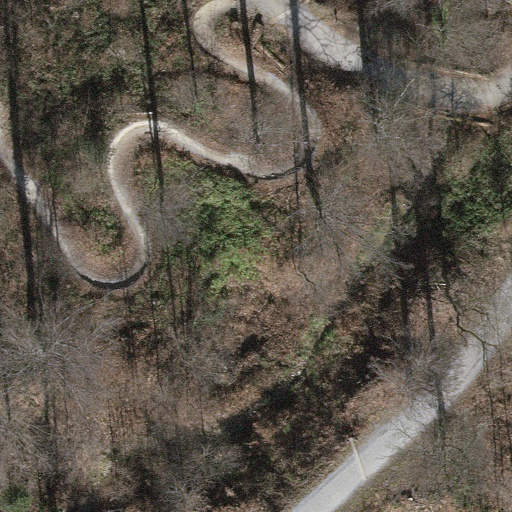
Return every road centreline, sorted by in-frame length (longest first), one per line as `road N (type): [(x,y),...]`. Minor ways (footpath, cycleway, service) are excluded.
road 1 (track): [(511,292),(461,373),(367,463),(293,511)]
road 2 (track): [(284,0),(335,49),(373,70),(496,95),(511,84)]
